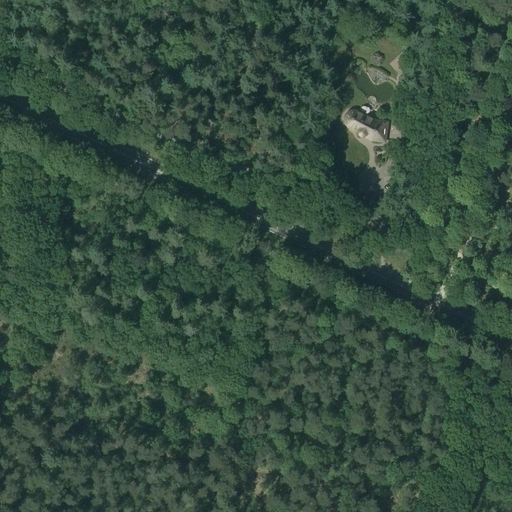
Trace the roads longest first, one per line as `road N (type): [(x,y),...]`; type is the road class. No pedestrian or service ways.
road 1 (unknown): [(481,511),(484,481),(472,458),(431,428),(393,403),(273,369),(114,248),(0,194)]
road 2 (primary): [(511,344),(0,97)]
road 3 (track): [(449,314),(466,224),(511,79)]
road 4 (track): [(433,49),(425,206),(463,238)]
road 5 (track): [(460,319),(448,511)]
